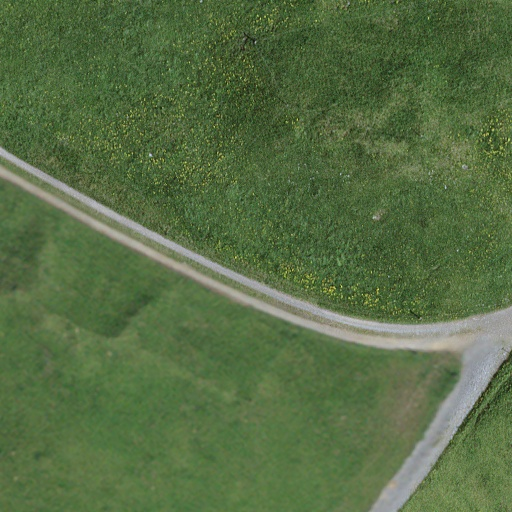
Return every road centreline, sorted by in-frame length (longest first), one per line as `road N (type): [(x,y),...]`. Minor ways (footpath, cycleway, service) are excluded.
road 1 (track): [(0,158),(311,313),(404,333),(511,319)]
road 2 (track): [(511,331),(433,450),(379,511)]
